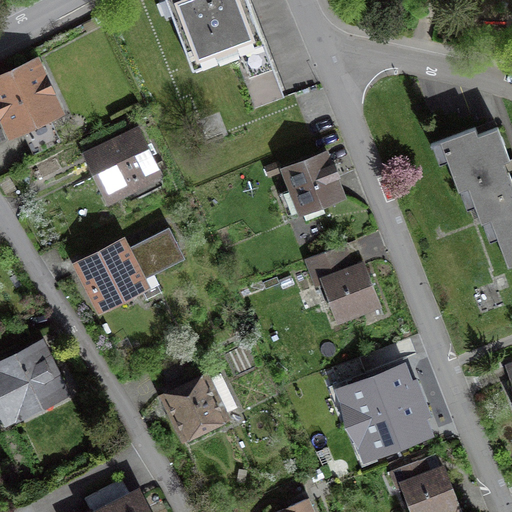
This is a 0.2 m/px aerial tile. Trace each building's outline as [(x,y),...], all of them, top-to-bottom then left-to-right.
[(250,0),(169,0),(196,69),(235,54),(266,42),(250,0)] [(287,97),(266,42),(235,54),(256,109),(287,97)] [(39,53),(0,70),(0,113),(11,136),(66,111),(39,53)] [(141,122),(82,150),(108,203),(166,176),(141,122)] [(468,210),(476,207),(511,192),(511,181),(505,163),(510,161),(498,130),(478,138),(474,129),(433,146),(440,163),(448,160),(468,210)] [(329,144),(282,160),(299,211),(346,196),(329,144)] [(511,192),(476,207),(490,244),(498,240),(510,269),(511,267),(511,192)] [(125,232),(72,259),(98,310),(151,285),(145,275),(183,256),(167,223),(129,241),(125,232)] [(339,321),(382,305),(365,258),(352,263),(345,244),(306,259),(315,283),(324,280),(339,321)] [(0,355),(0,406),(8,422),(71,392),(43,335),(0,355)] [(368,413),(427,392),(414,357),(368,373),(375,391),(361,395),(368,413)] [(203,370),(164,390),(189,439),(228,419),(203,370)] [(427,392),(368,413),(373,429),(386,424),(394,447),(440,430),(427,392)] [(455,511),(463,509),(443,460),(401,477),(414,511),(455,511)] [(154,511),(141,484),(84,511),(154,511)] [(275,511),(317,511),(310,496),(275,511)]
